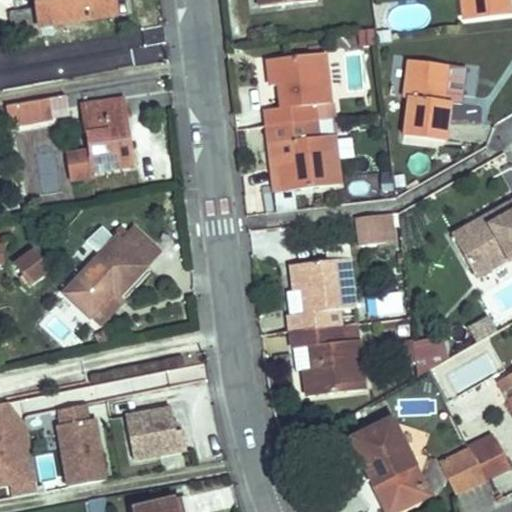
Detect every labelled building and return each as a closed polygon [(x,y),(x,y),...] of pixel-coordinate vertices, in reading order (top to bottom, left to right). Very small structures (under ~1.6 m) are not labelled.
[(112,17),(109,0),(35,0),(37,9),(11,13),(14,38),(41,34),(40,28),(112,17)] [(109,0),(112,17),(117,16),(114,0),(109,0)] [(258,0),(260,8),(317,2),(317,0),(258,0)] [(461,0),(463,19),(509,14),(507,0),(461,0)] [(395,7),(396,30),(428,28),(426,5),(395,7)] [(374,41),(372,31),(357,32),(358,43),(374,41)] [(264,111),(266,128),(316,122),(314,105),(330,104),(324,54),(266,61),(269,87),(278,86),(283,85),(286,108),(281,109),(264,111)] [(443,104),(448,67),(408,61),(403,98),(408,99),(403,137),(445,142),(450,105),(443,104)] [(450,105),(455,68),(448,67),(443,104),(450,105)] [(46,99),(16,104),(19,125),(50,119),(46,99)] [(122,100),(82,106),(92,172),(132,166),(122,100)] [(7,116),(17,114),(16,104),(5,106),(7,116)] [(316,122),(318,138),(334,136),(332,120),(316,122)] [(316,122),(266,128),(270,161),(279,168),(282,193),(340,186),(334,136),(318,138),(316,122)] [(42,130),(20,137),(24,151),(46,143),(42,130)] [(89,152),(67,156),(70,180),(92,177),(89,152)] [(294,196),(294,191),(282,193),(279,168),(270,161),(274,199),(294,196)] [(294,196),(274,199),(276,213),(296,211),(294,196)] [(511,201),(485,216),(489,224),(511,211),(511,201)] [(485,216),(451,235),(476,278),(507,260),(508,262),(511,259),(511,211),(489,224),(485,216)] [(383,216),(386,243),(394,242),(391,215),(383,216)] [(386,243),(383,216),(355,219),(358,246),(386,243)] [(99,256),(64,294),(100,327),(123,302),(118,297),(146,266),(143,264),(156,250),(133,228),(121,242),(116,238),(99,256)] [(99,256),(114,240),(101,228),(85,242),(99,256)] [(326,262),(348,259),(347,245),(325,248),(326,262)] [(159,253),(156,250),(143,264),(146,266),(159,253)] [(34,251),(26,256),(29,260),(19,268),(30,284),(48,270),(34,251)] [(26,256),(16,264),(19,268),(29,260),(26,256)] [(288,316),(290,333),(340,327),(338,311),(354,309),(348,259),(326,262),(291,266),(294,292),(307,291),(310,313),(290,316),(288,316)] [(294,292),(287,293),(290,316),(310,313),(307,291),(294,292)] [(477,343),(497,332),(488,318),(468,329),(477,343)] [(340,327),(290,333),(292,350),(314,347),(316,370),(303,372),(306,398),(364,391),(356,325),(340,327)] [(101,344),(105,342),(101,332),(96,334),(101,344)] [(429,371),(440,365),(436,340),(421,343),(425,366),(429,371)] [(400,364),(414,362),(412,342),(397,343),(400,364)] [(314,347),(292,350),(295,373),(303,372),(316,370),(314,347)] [(503,394),(511,388),(511,373),(497,382),(503,394)] [(511,388),(503,394),(511,409),(511,388)] [(0,436),(0,434),(26,429),(9,403),(0,404),(0,464),(3,479),(8,478),(0,436)] [(175,432),(170,409),(125,417),(133,461),(186,451),(182,431),(175,432)] [(105,481),(94,420),(57,426),(67,488),(105,481)] [(405,449),(391,420),(350,440),(373,486),(378,484),(391,511),(395,511),(428,496),(412,464),(405,449)] [(9,484),(35,479),(26,429),(0,434),(0,436),(8,478),(9,484)] [(481,446),(495,439),(492,434),(479,441),(481,446)] [(479,441),(467,446),(468,449),(485,481),(510,469),(495,439),(481,446),(479,441)] [(411,452),(405,449),(412,464),(414,458),(411,452)] [(456,497),(485,482),(485,481),(468,449),(439,463),(456,497)] [(35,479),(9,484),(11,498),(38,494),(35,479)] [(385,511),(391,511),(378,484),(373,486),(385,511)] [(188,511),(185,497),(172,500),(175,511),(188,511)] [(175,511),(172,500),(133,510),(133,511),(175,511)]
